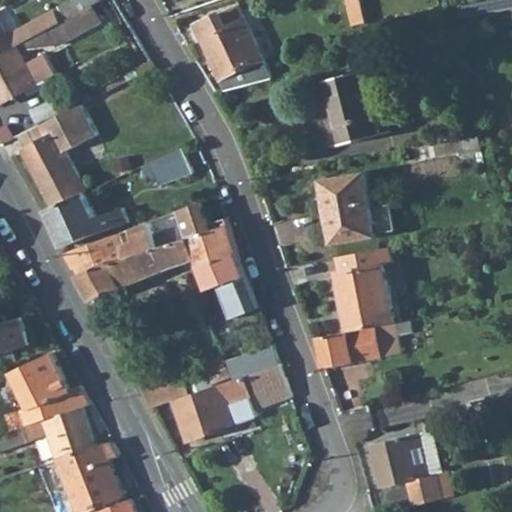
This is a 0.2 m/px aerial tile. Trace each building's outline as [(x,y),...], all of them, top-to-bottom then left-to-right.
[(71,0),(72,0),(78,14),(97,4),(101,2),(100,0),(71,0)] [(357,28),(367,24),(362,0),(357,0),(349,3),(355,29),(357,28)] [(61,42),(105,19),(97,4),(78,14),(62,22),(53,27),(61,42)] [(4,7),(0,9),(0,34),(3,39),(6,45),(11,42),(14,48),(16,46),(11,37),(10,38),(0,20),(0,17),(7,13),(4,7)] [(221,80),(264,61),(241,7),(198,24),(221,80)] [(55,10),(10,34),(11,37),(16,46),(22,43),(29,40),(53,27),(62,22),(55,10)] [(53,27),(29,40),(32,46),(61,42),(53,27)] [(5,46),(8,50),(14,48),(11,42),(6,45),(5,46)] [(49,51),(31,60),(22,43),(16,46),(14,48),(8,50),(0,54),(0,92),(4,100),(40,82),(40,79),(59,69),(49,51)] [(141,76),(155,69),(151,62),(138,68),(141,76)] [(389,120),(380,123),(365,71),(324,82),(341,146),(392,133),(389,120)] [(29,146),(61,203),(87,191),(90,190),(69,150),(101,135),(88,102),(67,112),(45,123),(50,134),(29,146)] [(479,136),(439,144),(442,157),(462,153),(463,157),(483,153),(481,144),(479,136)] [(186,148),(152,162),(161,185),(196,172),(186,148)] [(334,243),(377,235),(366,172),(326,179),(330,205),(327,205),(334,243)] [(130,222),(124,206),(95,216),(87,191),(61,203),(56,206),(70,242),(85,236),(130,222)] [(187,223),(189,223),(202,256),(206,267),(240,255),(239,254),(231,225),(230,225),(221,228),(218,221),(213,223),(209,214),(196,219),(194,214),(205,209),(202,203),(182,210),(187,223)] [(168,269),(160,246),(151,221),(131,229),(133,234),(137,232),(140,240),(132,243),(145,278),(168,269)] [(202,256),(189,223),(187,223),(167,229),(170,237),(165,239),(167,243),(160,246),(168,269),(202,256)] [(129,284),(116,250),(125,246),(120,233),(69,251),(78,264),(81,265),(97,296),(129,284)] [(129,284),(145,278),(132,243),(125,246),(116,250),(129,284)] [(386,263),(392,262),(390,247),(342,257),(345,272),(339,273),(350,331),(398,322),(386,263)] [(238,316),(261,307),(240,255),(206,267),(211,284),(213,289),(225,285),(238,316)] [(36,346),(27,318),(0,325),(0,354),(4,353),(9,367),(19,363),(16,351),(36,346)] [(398,322),(350,331),(320,337),(327,368),(416,351),(412,327),(404,328),(402,321),(398,322)] [(283,362),(276,343),(231,358),(239,378),(284,362),(283,362)] [(0,369),(9,367),(4,353),(0,354),(0,369)] [(229,353),(209,361),(215,376),(219,385),(239,378),(231,358),(229,353)] [(55,354),(12,371),(23,394),(29,391),(36,406),(12,418),(18,430),(84,410),(94,407),(84,388),(74,393),(55,354)] [(254,396),(260,412),(302,398),(284,362),(239,378),(219,385),(199,391),(177,399),(190,439),(239,422),(233,403),(254,396)] [(173,383),(169,372),(147,379),(155,400),(176,394),(173,383)] [(215,376),(196,383),(199,391),(219,385),(215,376)] [(196,383),(192,384),(190,378),(173,383),(176,394),(177,399),(199,391),(196,383)] [(0,452),(52,437),(60,460),(99,448),(84,410),(18,430),(0,435),(0,452)] [(414,450),(426,447),(423,434),(373,447),(384,489),(409,483),(415,506),(458,496),(452,471),(434,475),(430,462),(418,464),(414,450)] [(124,459),(115,443),(99,448),(60,460),(79,511),(89,511),(127,498),(113,463),(124,459)] [(140,511),(137,503),(111,511),(140,511)]
